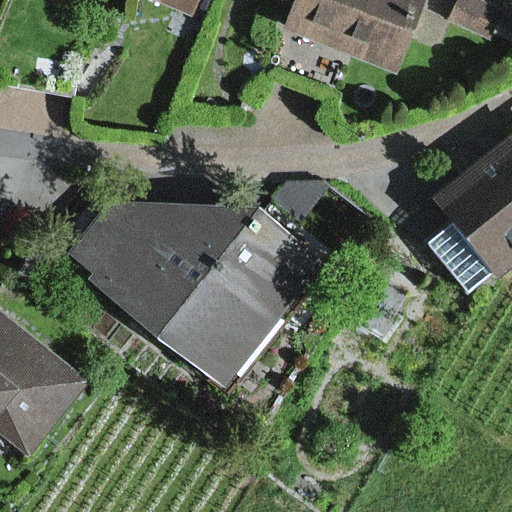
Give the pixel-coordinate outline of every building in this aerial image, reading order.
[(169,0),(195,12),(199,0),(169,0)] [(428,0),(293,0),(292,3),(284,21),(395,73),(428,0)] [(511,140),(439,193),(485,256),(511,236),(511,140)] [(125,179),(61,260),(213,380),(299,271),(215,206),(194,233),(125,179)] [(0,329),(0,429),(29,451),(77,388),(0,329)]
